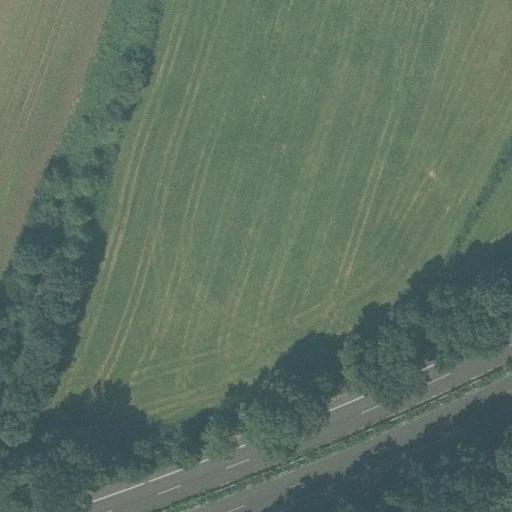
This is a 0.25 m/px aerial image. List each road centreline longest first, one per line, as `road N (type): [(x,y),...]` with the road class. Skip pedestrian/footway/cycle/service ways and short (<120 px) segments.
road 1 (motorway): [(511,346),(230,472),(119,511)]
road 2 (track): [(112,0),(0,306)]
road 3 (motorway): [(239,511),(511,392)]
